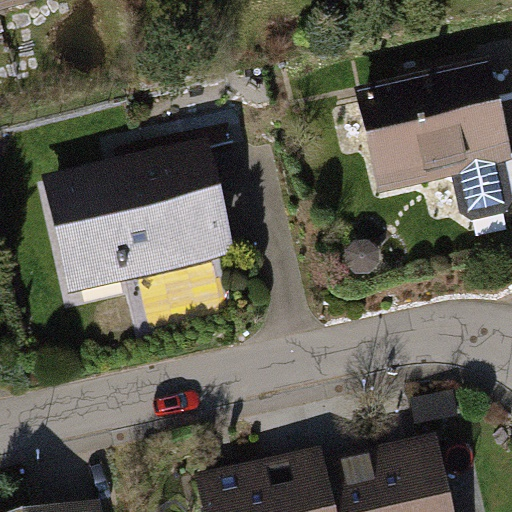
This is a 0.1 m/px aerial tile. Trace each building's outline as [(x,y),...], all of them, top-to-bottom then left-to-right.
[(0,0),(0,15),(25,10),(23,0),(0,0)] [(481,67),(348,96),(370,199),(445,183),(453,220),(466,227),(498,221),(505,208),(497,171),(503,170),(481,67)] [(200,149),(37,183),(61,296),(224,262),(200,149)] [(444,511),(428,440),(311,466),(321,511),(444,511)] [(321,511),(311,466),(308,456),(190,482),(196,511),(321,511)]
